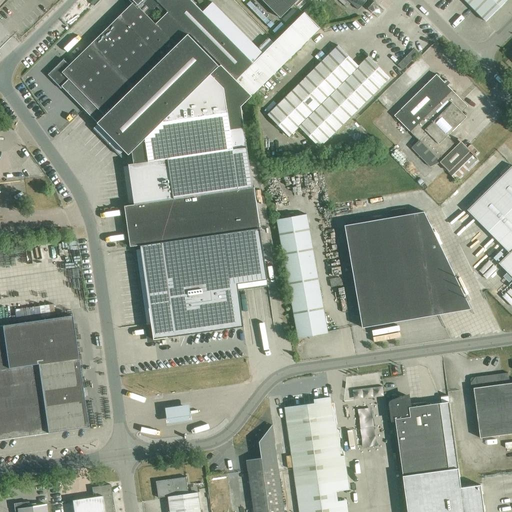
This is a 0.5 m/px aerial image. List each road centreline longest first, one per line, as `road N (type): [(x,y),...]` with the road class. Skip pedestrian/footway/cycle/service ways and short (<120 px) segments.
road 1 (unclassified): [(511,340),(287,372),(221,438),(124,456)]
road 2 (unclassified): [(124,456),(92,226),(81,197),(0,80)]
road 3 (unknown): [(0,274),(70,279),(82,331),(107,334)]
road 4 (unclassified): [(124,456),(0,473)]
